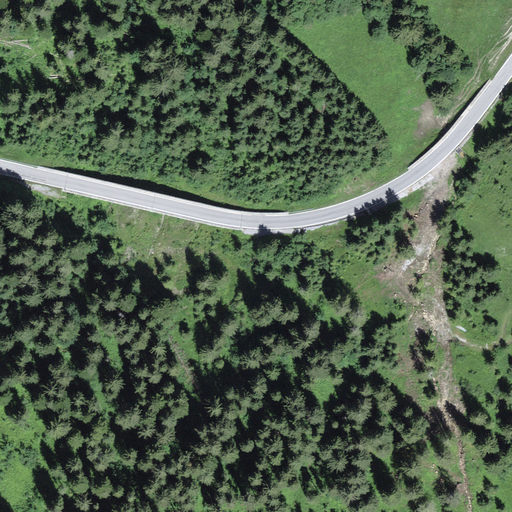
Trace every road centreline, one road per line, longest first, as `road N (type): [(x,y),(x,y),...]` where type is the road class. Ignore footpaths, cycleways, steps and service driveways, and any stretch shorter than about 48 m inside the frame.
road 1 (unclassified): [(511,66),(427,165),(375,198),(301,220),(226,218),(0,166)]
road 2 (track): [(511,338),(490,347),(459,343),(419,289),(457,176),(438,155)]
